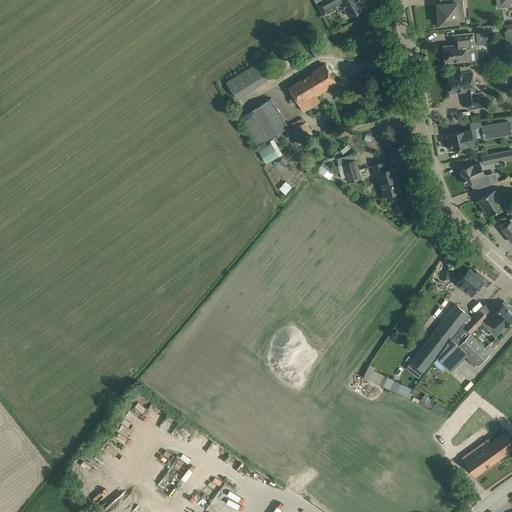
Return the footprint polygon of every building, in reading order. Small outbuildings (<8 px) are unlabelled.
[(322,0),(316,3),(323,15),(337,8),(338,7),(342,5),(349,16),(364,8),(360,1),(360,0),(322,0)] [(447,24),(459,22),(457,11),(463,10),(462,0),(449,0),(449,3),(437,4),(438,16),(436,17),(437,27),(447,26),(447,24)] [(511,23),(503,24),(504,33),(511,32),(511,23)] [(443,49),(442,51),(442,57),(444,59),(445,59),(445,62),(455,61),(466,60),(469,62),(476,61),(478,59),(477,48),(474,46),(473,33),(466,34),(456,35),(452,35),(453,45),(444,46),(444,49),(443,49)] [(330,48),(325,39),(310,47),(315,57),(330,48)] [(236,99),(270,78),(260,61),(226,82),(236,99)] [(319,100),(316,95),(336,83),(325,64),(312,72),(313,73),(289,88),(302,110),(319,100)] [(475,89),(471,71),(447,75),(451,93),(466,91),(467,95),(466,95),(469,109),(484,106),(481,92),(474,94),(474,89),(475,89)] [(272,99),(240,118),(257,145),(289,126),(272,99)] [(295,145),(312,135),(305,122),(304,122),(302,119),(291,126),(298,137),(293,141),(295,145)] [(509,121),(480,125),(483,140),(511,135),(509,121)] [(458,132),(448,134),(451,149),(461,147),(463,146),(474,144),(474,143),(473,140),(471,130),(470,130),(468,130),(460,132),(458,132)] [(319,153),(324,147),(315,139),(310,145),(319,153)] [(266,164),(279,156),(271,143),(258,151),(266,164)] [(483,165),(511,159),(511,149),(481,156),(483,165)] [(348,182),(361,178),(356,160),(343,164),(348,182)] [(373,165),(372,165),(374,174),(377,174),(383,196),(392,193),(401,191),(401,190),(397,176),(395,168),(385,171),(382,162),(373,165)] [(479,162),(460,170),(466,184),(470,182),(473,190),(488,185),(486,175),(485,175),(479,162)] [(322,163),(316,171),(330,179),(335,171),(322,163)] [(279,188),(286,194),(292,187),(285,181),(279,188)] [(505,206),(494,189),(477,200),(484,210),(482,211),(485,215),(487,215),(488,216),(505,206)] [(511,221),(502,229),(511,241),(511,216),(509,219),(511,221)] [(453,263),(457,257),(448,251),(444,257),(453,263)] [(471,296),(484,280),(482,279),(484,277),(476,271),(475,273),(469,268),(457,284),(471,296)] [(499,308),(488,319),(500,332),(511,320),(511,312),(511,311),(511,310),(511,308),(504,301),(498,307),(499,308)] [(434,331),(405,368),(418,378),(437,353),(450,337),(461,323),(468,314),(455,304),(434,331)] [(450,337),(437,353),(451,366),(462,353),(467,358),(469,356),(470,356),(467,359),(474,366),(477,363),(479,365),(488,355),(468,335),(471,333),(481,323),(487,318),(487,317),(480,310),(472,318),(468,314),(461,323),(463,324),(452,338),(450,337)] [(378,352),(390,361),(400,347),(388,338),(378,352)] [(412,389),(387,377),(373,370),(375,367),(369,365),(363,377),(382,386),(397,394),(407,398),(412,389)] [(511,400),(500,382),(438,422),(453,446),(511,407),(511,400)] [(377,402),(324,439),(349,474),(402,437),(377,402)] [(425,428),(407,442),(425,466),(444,451),(425,428)] [(475,476),(511,449),(511,442),(504,432),(491,442),(489,439),(462,458),(475,476)]
